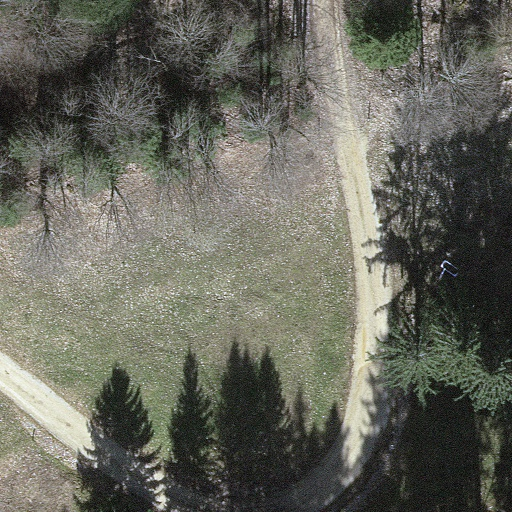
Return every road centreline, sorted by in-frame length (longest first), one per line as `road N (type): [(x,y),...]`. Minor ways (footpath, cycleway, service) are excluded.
road 1 (track): [(264,511),(345,495),(381,426),(365,226),(323,52),(331,0)]
road 2 (track): [(0,380),(148,491),(237,511)]
